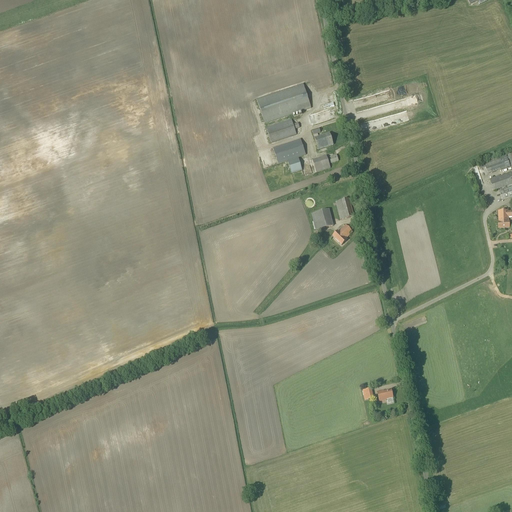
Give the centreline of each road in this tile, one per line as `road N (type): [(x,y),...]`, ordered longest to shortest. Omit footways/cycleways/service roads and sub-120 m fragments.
road 1 (unclassified): [(433,511),(322,0)]
road 2 (unknown): [(392,322),(489,274),(486,216),(511,199)]
